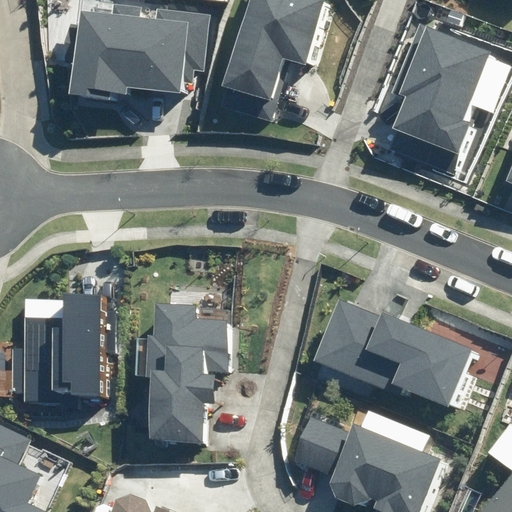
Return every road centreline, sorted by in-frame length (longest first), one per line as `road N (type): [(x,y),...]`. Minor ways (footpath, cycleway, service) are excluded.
road 1 (residential): [(0,195),(210,186),(330,201)]
road 2 (residential): [(284,511),(265,477),(268,453),(330,201)]
road 3 (residential): [(330,201),(511,277)]
road 4 (residential): [(0,7),(21,113),(0,157)]
